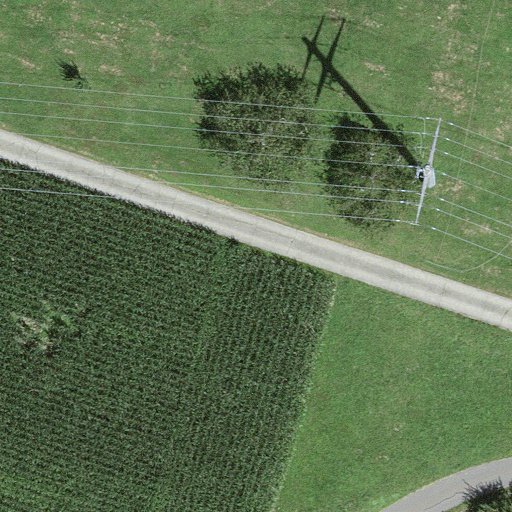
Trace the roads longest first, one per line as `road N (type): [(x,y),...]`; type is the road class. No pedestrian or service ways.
road 1 (unclassified): [(511,314),(0,139)]
road 2 (residential): [(511,468),(386,511)]
